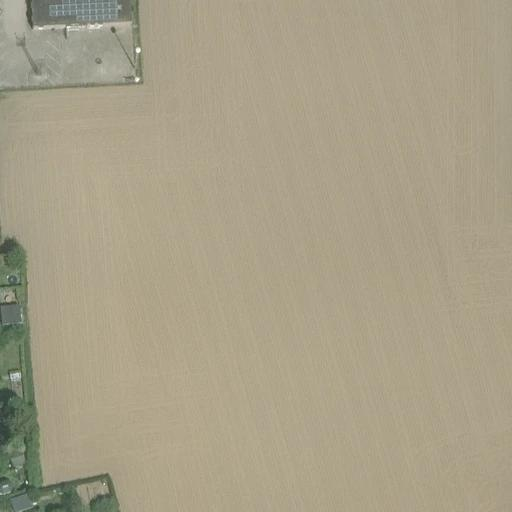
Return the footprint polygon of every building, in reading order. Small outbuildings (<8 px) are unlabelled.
[(59,0),(31,2),(33,31),(132,26),(132,25),(130,0),(59,0)] [(19,308),(0,309),(0,316),(1,328),(21,326),(19,308)] [(13,470),(25,466),(21,452),(9,456),(13,470)] [(0,485),(0,496),(3,498),(12,495),(14,489),(12,485),(7,483),(0,485)] [(26,498),(11,503),(13,511),(25,511),(31,510),(26,498)]
